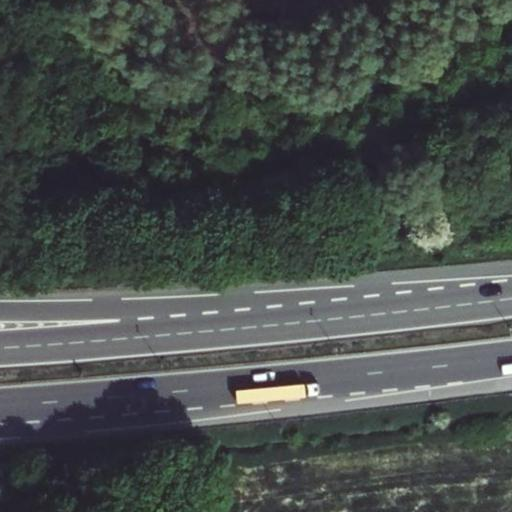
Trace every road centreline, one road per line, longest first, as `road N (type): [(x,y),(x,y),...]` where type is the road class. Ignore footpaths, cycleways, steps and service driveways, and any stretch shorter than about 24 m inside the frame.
road 1 (motorway): [(511,298),(0,348)]
road 2 (motorway): [(511,285),(175,308),(0,310)]
road 3 (motorway): [(96,402),(511,359)]
